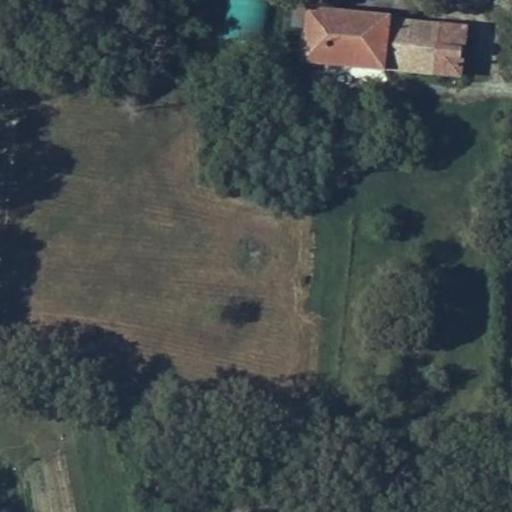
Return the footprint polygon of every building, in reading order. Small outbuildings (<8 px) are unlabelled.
[(261,45),(269,0),(226,0),(219,37),(261,45)] [(385,67),(389,23),(389,19),(308,11),(303,62),(385,69),(385,67)] [(433,71),(438,28),(389,23),(385,67),(433,71)] [(464,30),(438,28),(433,71),(460,74),(464,30)] [(321,131),(323,112),(293,109),(291,127),(300,128),(299,139),(330,142),(331,132),(321,131)] [(401,137),(403,128),(395,126),(394,136),(401,137)] [(272,170),(274,160),(263,157),(260,167),(272,170)]
